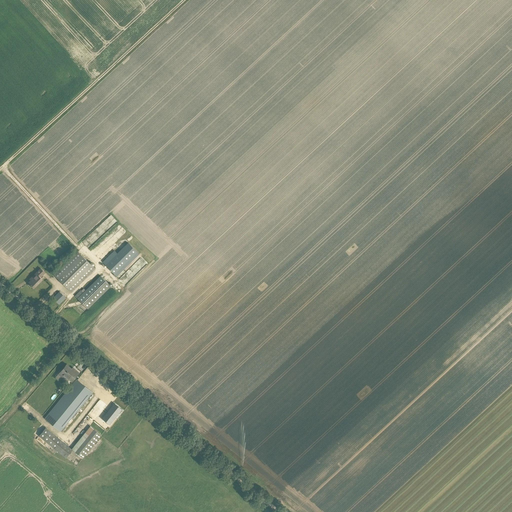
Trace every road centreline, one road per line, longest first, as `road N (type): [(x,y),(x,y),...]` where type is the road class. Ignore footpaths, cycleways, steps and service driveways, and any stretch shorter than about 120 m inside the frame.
road 1 (track): [(185,0),(0,172)]
road 2 (track): [(279,511),(133,390)]
road 3 (unclassified): [(133,390),(0,285)]
road 4 (track): [(109,277),(3,169)]
